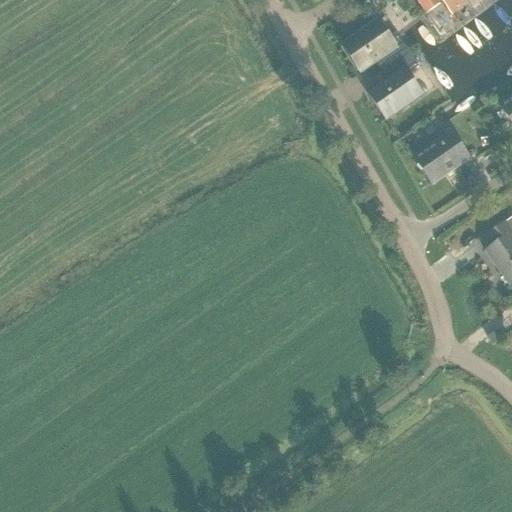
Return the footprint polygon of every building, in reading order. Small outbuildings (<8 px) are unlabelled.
[(438,4),(435,0),(415,0),(425,13),(438,4)] [(441,0),(451,13),(460,6),(461,5),(460,2),(462,0),(441,0)] [(381,73),(411,56),(395,33),(386,39),(376,23),(343,46),(360,71),(373,62),(381,73)] [(411,56),(381,73),(387,81),(369,94),(386,119),(419,96),(405,76),(418,67),(411,56)] [(511,124),(511,98),(500,107),(511,124)] [(431,184),(467,159),(450,134),(414,159),(431,184)] [(509,286),(511,283),(511,242),(508,237),(511,233),(511,217),(485,237),(492,247),(484,252),(509,286)] [(492,346),(499,340),(494,333),(487,338),(492,346)]
